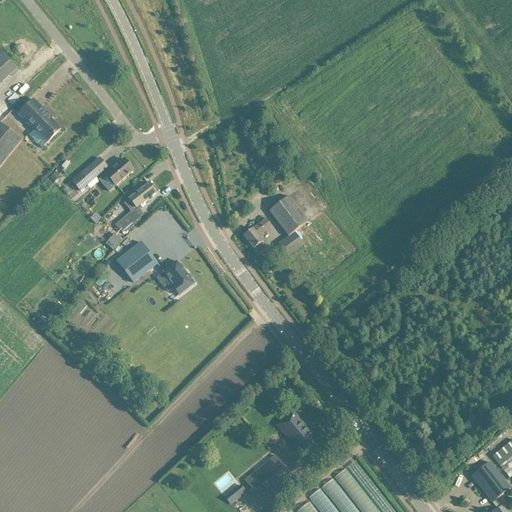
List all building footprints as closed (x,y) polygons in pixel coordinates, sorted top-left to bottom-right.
[(0,84),(17,69),(0,50),(0,84)] [(33,100),(19,115),(33,129),(34,128),(36,129),(29,136),(42,148),(48,142),(56,133),(61,129),(51,119),(47,116),(48,114),(33,100)] [(0,167),(22,141),(0,123),(0,167)] [(99,158),(73,181),(81,190),(108,168),(99,158)] [(106,175),(100,179),(110,191),(115,186),(133,171),(124,159),(106,175)] [(115,225),(122,234),(143,215),(138,209),(137,209),(136,208),(144,202),(144,203),(149,198),(150,199),(152,198),(151,197),(156,193),(148,184),(128,200),(129,201),(125,204),(131,212),(115,225)] [(288,197),(269,212),(289,237),(294,233),(308,222),(288,197)] [(258,236),(272,226),(266,219),(244,236),(254,249),(263,242),(258,236)] [(289,237),(278,245),(285,254),(283,256),(285,259),(288,257),(304,245),(294,233),(289,237)] [(116,234),(112,237),(119,243),(122,240),(116,234)] [(158,264),(141,243),(116,262),(133,283),(158,264)] [(164,273),(157,279),(167,292),(173,288),(179,295),(179,296),(180,296),(180,295),(194,284),(194,285),(195,284),(194,283),(194,284),(178,264),(177,263),(178,262),(177,262),(176,262),(177,262),(164,272),(163,273),(164,273)] [(280,429),(302,454),(318,440),(296,415),(280,429)] [(250,500),(255,505),(261,500),(264,504),(294,479),(275,456),(245,481),(257,494),(250,500)] [(492,503),(510,489),(490,463),(472,477),(492,503)] [(339,511),(325,493),(304,508),(306,511),(339,511)]
